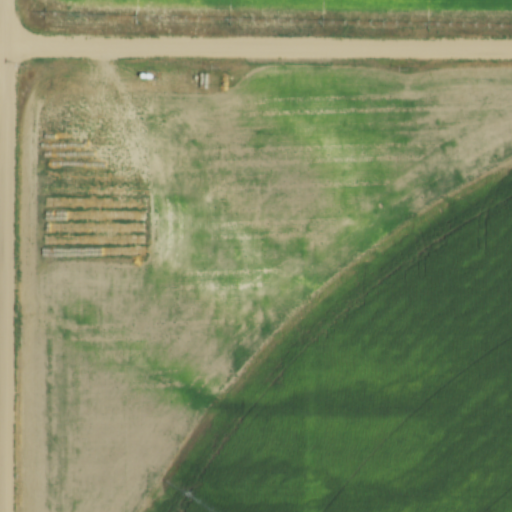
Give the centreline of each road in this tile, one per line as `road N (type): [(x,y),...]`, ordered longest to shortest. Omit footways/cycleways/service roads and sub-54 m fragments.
road 1 (tertiary): [(511,47),(0,44)]
road 2 (residential): [(7,511),(8,0)]
